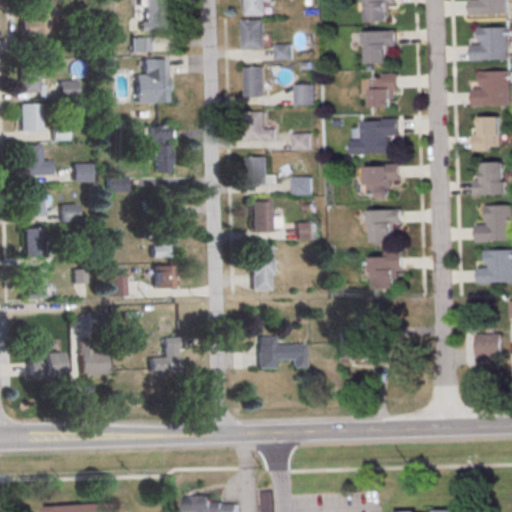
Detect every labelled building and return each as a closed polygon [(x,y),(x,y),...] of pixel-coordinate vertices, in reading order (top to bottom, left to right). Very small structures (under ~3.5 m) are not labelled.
[(49,0),(19,0),(19,34),(36,34),(36,42),(49,42),(49,0)] [(142,0),(161,0),(162,28),(143,28),(142,0)] [(245,0),(264,0),(265,15),(246,16),(245,0)] [(363,0),(394,0),(394,2),(386,2),(387,21),(366,22),(366,2),(363,2),(363,0)] [(507,0),(508,14),(470,15),(470,0),(507,0)] [(242,21),(261,20),(262,50),(243,51),(242,21)] [(507,28),(508,59),(471,61),(470,45),(482,45),(482,43),(480,43),(479,29),(507,28)] [(364,31),(396,30),(396,44),(388,44),(388,63),(368,64),(367,44),(364,44),(364,31)] [(275,45),(292,45),(292,61),(275,61),(275,45)] [(167,102),(167,58),(143,58),(143,73),(134,73),(134,102),(167,102)] [(16,63),(36,63),(37,93),(16,93),(16,63)] [(244,68),(263,67),(264,97),(245,98),(244,68)] [(366,74),(398,73),(398,87),(390,87),(390,106),(370,107),(370,87),(367,87),(366,74)] [(509,73),(510,104),(473,106),(472,90),(484,90),(484,87),(481,87),(481,74),(509,73)] [(57,97),(76,97),(76,80),(57,80),(57,97)] [(295,86),(312,86),(312,104),(296,104),(295,86)] [(17,104),(38,103),(38,133),(18,134),(17,104)] [(243,112),(264,112),(264,142),(244,143),(243,112)] [(475,128),(475,150),(503,150),(503,116),(482,116),(482,128),(475,128)] [(401,118),(362,118),(362,139),(351,139),(351,153),(391,153),(391,140),(401,139),(401,118)] [(170,125),(152,125),(152,172),(170,172),(170,125)] [(293,133),(309,133),(309,151),(293,151),(293,133)] [(17,146),(38,145),(39,175),(18,176),(17,146)] [(246,158),(267,157),(268,185),(247,185),(246,158)] [(476,174),(476,194),(507,194),(507,162),(486,162),(486,174),(476,174)] [(71,163),(71,181),(90,181),(90,163),(71,163)] [(366,163),(365,196),(390,197),(390,182),(401,182),(401,163),(366,163)] [(126,176),(106,176),(106,191),(126,191),(126,176)] [(292,178),(311,177),(311,196),(293,196),(292,178)] [(20,186),(40,186),(41,216),(20,216),(20,186)] [(248,203),(269,202),(269,232),(249,233),(248,203)] [(75,221),(75,203),(58,203),(58,221),(75,221)] [(511,205),(511,241),(477,242),(476,226),(488,226),(487,224),(485,224),(485,206),(511,205)] [(402,229),(402,209),(372,209),(372,242),(392,242),(392,229),(402,229)] [(294,223),(312,223),(313,241),(295,241),(294,223)] [(21,229),(42,228),(42,258),(22,259),(21,229)] [(158,244),(149,245),(151,258),(173,256),(171,233),(157,235),(158,244)] [(248,247),(269,247),(269,275),(267,275),(267,290),(249,291),(248,247)] [(511,250),(511,282),(478,283),(478,267),(489,267),(489,265),(487,265),(487,251),(511,250)] [(373,287),(397,287),(397,278),(403,278),(403,251),(373,251),(373,287)] [(173,287),(173,265),(151,265),(151,287),(173,287)] [(25,298),(44,298),(44,268),(25,268),(25,298)] [(123,274),(107,274),(107,296),(123,296),(123,274)] [(476,335),(501,334),(502,358),(477,359),(476,335)] [(178,373),(178,336),(160,336),(160,357),(148,357),(148,373),(178,373)] [(257,336),(258,367),(277,367),(277,359),(290,359),(290,367),(304,367),(304,343),(275,344),(275,336),(257,336)] [(339,358),(385,358),(385,339),(339,339),(339,358)] [(78,373),(104,373),(104,347),(94,347),(94,340),(78,340),(78,373)] [(58,352),(38,352),(38,359),(27,359),(27,378),(58,378),(58,352)] [(260,511),(259,493),(270,492),(271,511),(260,511)] [(183,498),(184,510),(184,511),(211,511),(237,511),(237,505),(222,505),(222,503),(211,503),(211,497),(204,497),(204,496),(191,496),(191,498),(183,498)] [(106,511),(107,503),(46,505),(45,511),(106,511)]
